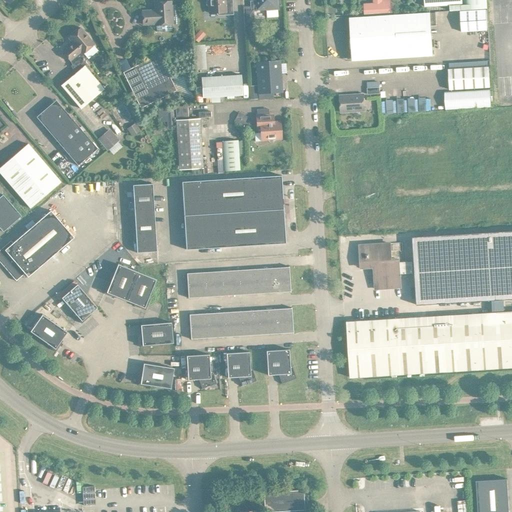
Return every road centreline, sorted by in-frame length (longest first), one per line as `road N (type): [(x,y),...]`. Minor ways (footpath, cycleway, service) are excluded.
road 1 (unclassified): [(329,439),(302,0)]
road 2 (unclassified): [(0,382),(69,431),(192,447)]
road 3 (unclassified): [(329,439),(511,427)]
road 4 (unknown): [(306,60),(426,54),(439,51),(453,31)]
road 5 (unclassified): [(192,447),(329,439)]
